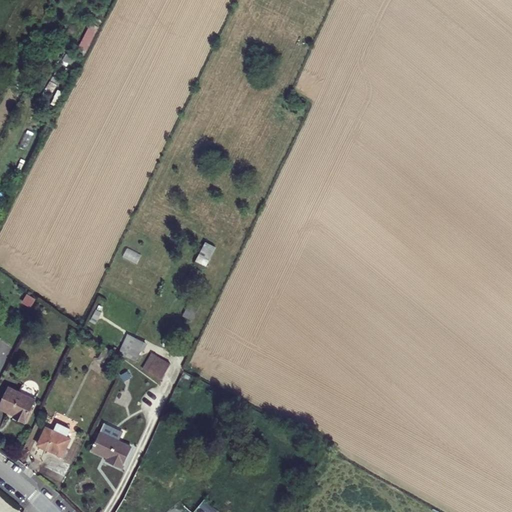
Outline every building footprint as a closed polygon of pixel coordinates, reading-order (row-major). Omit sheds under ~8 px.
[(205,240),(196,258),(207,264),(216,245),(205,240)] [(188,299),(184,315),(193,318),(198,302),(188,299)] [(119,354),(137,359),(143,338),(125,333),(119,354)] [(161,377),(169,360),(150,352),(142,369),(161,377)] [(35,399),(8,387),(0,403),(0,407),(15,415),(14,416),(24,421),(35,399)] [(55,431),(68,437),(71,431),(58,425),(55,431)] [(68,437),(55,431),(46,427),(38,445),(62,456),(70,438),(68,437)] [(131,446),(100,431),(91,448),(108,457),(106,460),(121,467),(131,446)] [(183,482),(175,478),(166,497),(194,511),(211,477),(190,467),(183,482)] [(157,494),(163,481),(134,468),(113,511),(135,511),(147,489),(157,494)]
